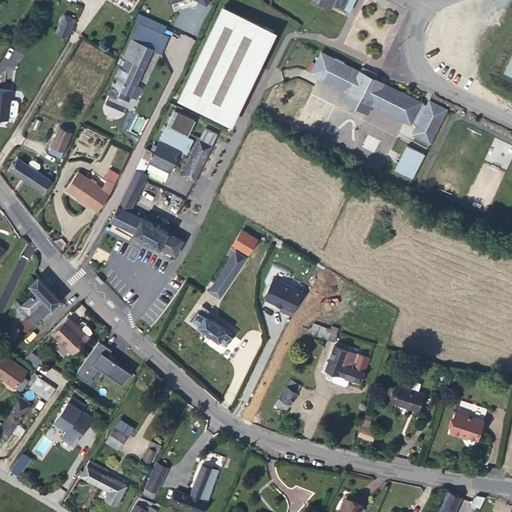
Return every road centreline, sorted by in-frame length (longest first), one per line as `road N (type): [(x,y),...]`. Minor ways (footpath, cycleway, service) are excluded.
road 1 (tertiary): [(0,187),(83,289),(224,416),(274,442),(511,489)]
road 2 (residential): [(511,120),(433,87),(414,63),(413,36),(425,11),(443,0)]
road 3 (unknown): [(224,416),(283,295)]
